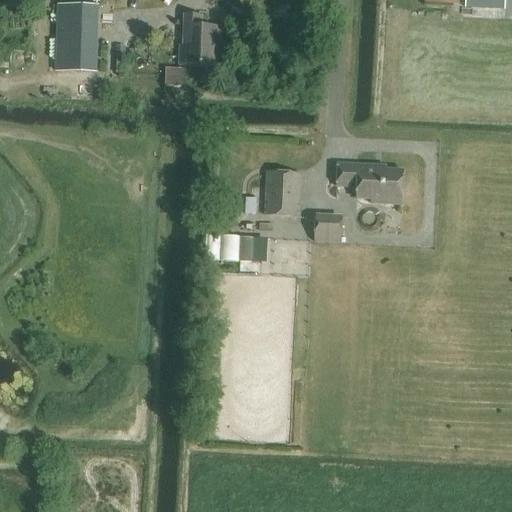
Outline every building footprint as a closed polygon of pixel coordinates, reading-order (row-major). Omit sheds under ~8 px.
[(95,69),(99,4),(58,2),(55,67),(95,69)] [(184,17),(183,48),(180,48),(179,67),(218,69),(220,29),(202,28),(203,18),(184,17)] [(241,18),(238,36),(250,38),(253,20),(241,18)] [(182,70),(166,69),(165,88),(181,89),(182,70)] [(338,166),(337,188),(357,189),(356,201),(371,201),(371,205),(402,207),(404,172),(376,171),(376,167),(338,166)] [(267,174),(265,217),(299,219),(301,176),(267,174)] [(256,216),(256,199),(245,199),(244,215),(256,216)] [(316,244),(341,243),(340,218),(315,218),(316,244)]
